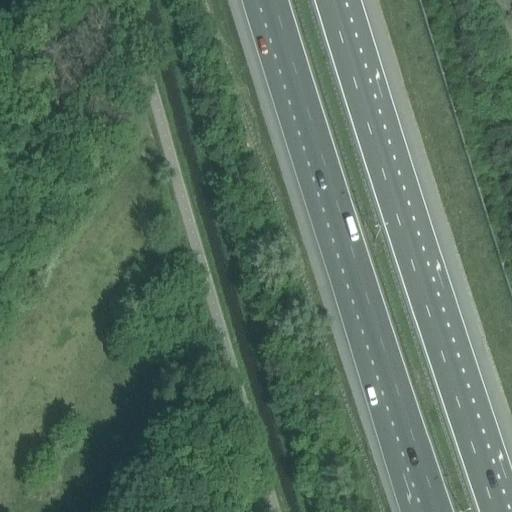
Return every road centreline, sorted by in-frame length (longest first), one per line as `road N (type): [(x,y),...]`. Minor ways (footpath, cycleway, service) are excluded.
road 1 (motorway): [(272,0),(440,511)]
road 2 (motorway): [(494,511),(331,0)]
